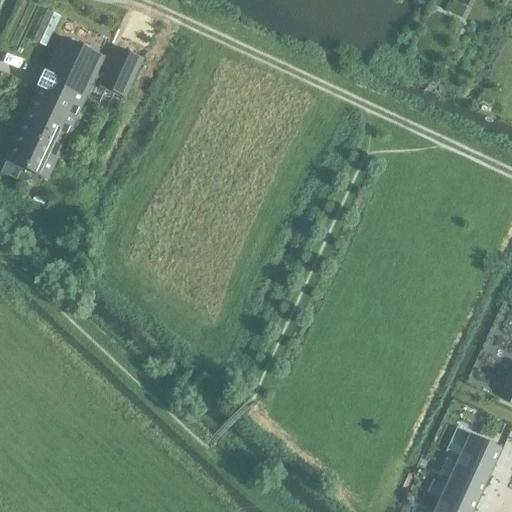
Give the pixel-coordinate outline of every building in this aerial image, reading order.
[(48,12),(34,43),(48,49),(63,19),(48,12)] [(46,178),(101,60),(63,42),(48,74),(44,72),(37,88),(40,89),(25,123),(28,125),(11,162),(46,178)] [(128,88),(141,60),(119,50),(106,78),(128,88)] [(469,435),(458,460),(491,475),(503,450),(469,435)] [(458,460),(446,484),(480,499),(485,487),(487,488),(491,479),(490,479),(491,475),(458,460)] [(446,484),(435,508),(443,511),(474,511),(480,499),(446,484)]
